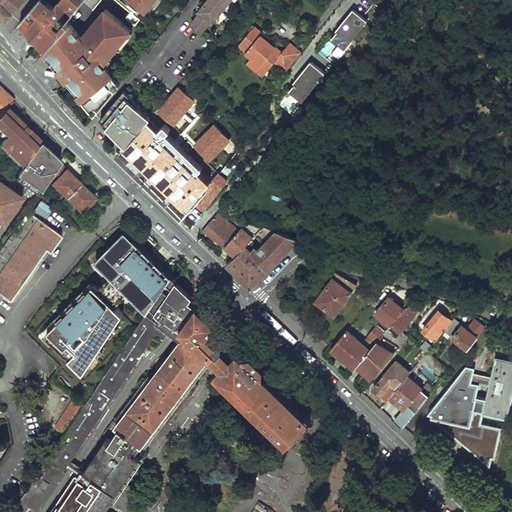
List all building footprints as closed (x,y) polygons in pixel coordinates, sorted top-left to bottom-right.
[(0,0),(0,16),(5,23),(23,0),(0,0)] [(81,0),(58,0),(53,6),(45,0),(36,0),(18,21),(44,51),(67,23),(65,20),(81,0)] [(132,0),(145,10),(153,0),(132,0)] [(205,0),(196,12),(198,13),(190,23),(202,33),(210,23),(212,24),(231,0),(205,0)] [(332,62),(369,19),(355,7),(318,51),(332,62)] [(105,8),(82,36),(69,21),(67,23),(44,51),(95,112),(120,82),(106,65),(111,59),(108,56),(117,46),(120,48),(131,34),(128,32),(130,29),(105,8)] [(270,38),(254,25),(238,44),(246,50),(245,51),(251,56),(246,61),(262,75),(274,61),(285,71),(301,52),(289,42),(282,51),(268,40),(270,38)] [(311,59),(289,88),(305,99),(327,70),(311,59)] [(195,101),(178,86),(157,110),(174,125),(195,101)] [(12,98),(0,87),(0,109),(4,105),(12,98)] [(125,90),(102,118),(129,147),(153,118),(141,108),(142,107),(125,90)] [(22,161),(38,140),(39,138),(4,105),(0,109),(0,134),(3,136),(0,141),(22,161)] [(229,141),(213,124),(194,144),(210,161),(219,171),(221,173),(228,163),(243,144),(234,136),(229,141)] [(22,161),(16,171),(38,188),(48,175),(57,161),(58,160),(43,147),(44,146),(38,140),(22,161)] [(203,190),(214,177),(185,153),(163,179),(195,205),(205,191),(203,190)] [(66,196),(78,182),(57,161),(48,175),(53,180),(52,182),(66,196)] [(219,171),(214,177),(203,190),(205,191),(195,205),(204,212),(228,179),(227,178),(234,168),(228,163),(221,173),(219,171)] [(15,191),(0,181),(0,215),(7,207),(5,205),(15,191)] [(80,210),(92,196),(78,182),(66,196),(80,210)] [(219,212),(202,231),(223,248),(240,229),(219,212)] [(60,234),(31,214),(27,218),(24,216),(0,249),(0,294),(8,299),(44,247),(48,251),(60,234)] [(240,229),(223,248),(234,258),(246,245),(255,236),(263,227),(246,222),(240,229)] [(300,240),(263,227),(255,236),(263,243),(258,249),(255,246),(251,250),(246,245),(234,258),(226,266),(244,284),(244,283),(250,288),(252,288),(300,240)] [(142,251),(168,276),(170,273),(123,228),(93,259),(109,274),(96,287),(102,293),(106,289),(112,295),(109,299),(114,304),(126,291),(119,284),(124,280),(105,262),(114,253),(109,248),(123,233),(135,244),(130,250),(137,256),(142,251)] [(126,291),(146,310),(168,276),(142,251),(137,256),(130,250),(135,244),(123,233),(109,248),(114,253),(105,262),(124,280),(119,284),(126,291)] [(336,271),(314,300),(335,316),(358,284),(336,271)] [(169,327),(188,299),(191,294),(170,273),(168,276),(146,310),(82,404),(63,433),(10,511),(25,511),(30,505),(37,511),(155,332),(163,337),(169,327)] [(44,333),(83,370),(94,353),(93,351),(100,345),(101,343),(109,331),(107,329),(113,323),(115,322),(122,311),(114,304),(109,299),(112,295),(106,289),(102,293),(96,287),(92,283),(44,333)] [(404,307),(388,294),(373,312),(389,325),(390,324),(404,307)] [(192,302),(188,299),(169,327),(172,329),(185,338),(214,357),(222,347),(209,335),(217,323),(217,319),(215,317),(211,317),(197,303),(196,305),(192,302)] [(404,307),(390,324),(399,332),(401,331),(420,309),(409,301),(404,307)] [(435,341),(444,330),(452,319),(438,308),(420,329),(435,341)] [(444,330),(451,336),(461,323),(454,317),(452,319),(444,330)] [(451,336),(450,336),(466,349),(485,326),(475,317),(467,327),(462,322),(461,323),(451,336)] [(376,342),(381,335),(385,331),(377,324),(368,335),(376,342)] [(352,369),(356,365),(370,348),(347,328),(329,349),(352,369)] [(385,331),(381,335),(399,346),(407,336),(401,331),(399,332),(396,336),(387,328),(385,331)] [(399,346),(381,335),(376,342),(370,348),(356,365),(370,379),(399,346)] [(124,427),(143,440),(148,445),(183,400),(214,357),(185,338),(120,424),(124,427)] [(420,347),(426,352),(432,345),(426,340),(420,347)] [(226,368),(234,358),(226,351),(222,347),(214,357),(218,360),(226,368)] [(426,353),(422,349),(415,357),(419,361),(426,353)] [(446,368),(429,351),(422,357),(439,374),(446,368)] [(239,353),(234,358),(226,368),(221,373),(245,396),(263,413),(258,418),(287,446),(290,448),(315,422),(267,375),(268,374),(268,366),(256,355),(248,355),(247,356),(244,354),(239,353)] [(511,401),(511,359),(496,356),(492,376),(474,372),(475,366),(467,364),(428,413),(490,467),(492,458),(495,459),(501,427),(481,423),(484,413),(508,418),(511,401)] [(388,397),(407,374),(410,371),(396,359),(371,388),(385,400),(388,397)] [(420,385),(407,374),(388,397),(402,409),(395,418),(403,425),(428,393),(419,386),(420,385)] [(82,404),(73,398),(54,427),(63,433),(82,404)] [(70,493),(98,511),(108,511),(145,458),(135,452),(140,446),(143,440),(124,427),(117,438),(110,433),(70,493)] [(98,511),(70,493),(56,511),(98,511)]
